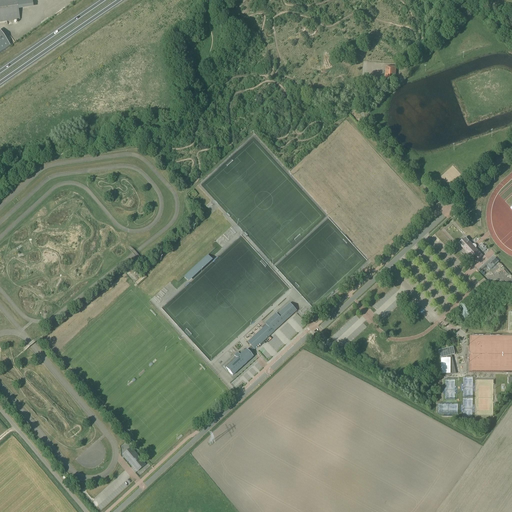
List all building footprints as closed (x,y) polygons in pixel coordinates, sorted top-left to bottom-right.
[(0,0),(0,22),(20,20),(18,6),(32,3),(31,0),(0,0)] [(341,77),(358,77),(358,66),(346,66),(346,65),(341,65),(341,77)] [(385,75),(382,75),(382,79),(384,79),(384,80),(395,81),(396,68),(385,67),(385,75)] [(475,263),(483,256),(465,237),(458,244),(475,263)] [(206,255),(183,276),(189,282),(212,261),(206,255)] [(495,258),(486,266),(490,270),(498,262),(495,258)] [(146,275),(138,284),(140,286),(148,278),(146,275)] [(247,351),(250,354),(254,350),(294,313),(296,311),(290,304),(282,311),(283,312),(278,316),(276,314),(265,325),(261,328),(262,329),(247,343),(251,347),(247,351)] [(449,359),(449,356),(455,355),(453,347),(438,351),(440,358),(442,358),(442,359),(441,359),(441,374),(450,374),(450,359),(449,359)] [(246,350),(240,356),(237,353),(234,356),(236,359),(225,369),(232,376),(253,357),(250,354),(247,351),(246,350)] [(122,455),(137,473),(145,466),(130,448),(122,455)]
